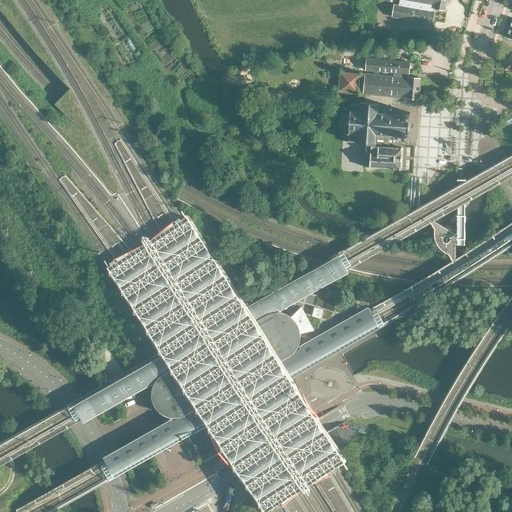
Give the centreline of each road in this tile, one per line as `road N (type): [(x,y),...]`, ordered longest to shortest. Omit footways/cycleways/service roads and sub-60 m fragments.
road 1 (unclassified): [(122,511),(86,420),(49,378),(0,345)]
road 2 (unclassified): [(511,431),(368,401)]
